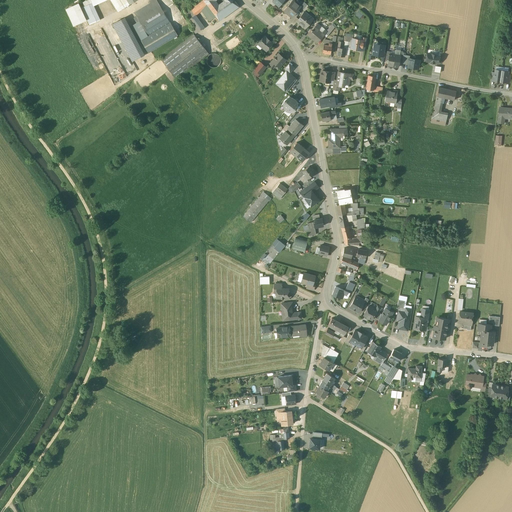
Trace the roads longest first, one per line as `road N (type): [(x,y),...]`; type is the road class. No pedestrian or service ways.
road 1 (track): [(0,67),(83,197),(99,240),(107,308),(81,394),(8,503)]
road 2 (track): [(297,493),(224,487),(207,472),(204,244),(252,266)]
road 3 (residential): [(242,0),(301,57),(337,237),(324,303)]
road 4 (residential): [(324,303),(402,346),(511,358)]
road 5 (track): [(307,400),(392,452),(427,511)]
road 6 (residential): [(324,303),(300,460)]
